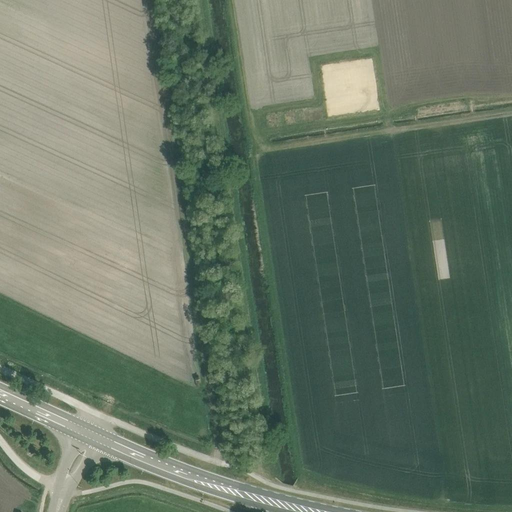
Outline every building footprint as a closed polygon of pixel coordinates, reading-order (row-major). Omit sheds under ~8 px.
[(59,247),(60,209),(22,208),(20,248),(46,249),(46,246),(59,247)] [(73,223),(28,338),(44,344),(89,230),(73,223)] [(71,358),(120,245),(105,238),(55,351),(71,358)] [(0,245),(0,294),(10,273),(3,269),(12,251),(0,245)] [(138,329),(164,264),(131,251),(84,370),(114,382),(133,334),(127,332),(130,326),(138,329)] [(0,316),(15,322),(39,265),(23,258),(0,313),(0,316)]
